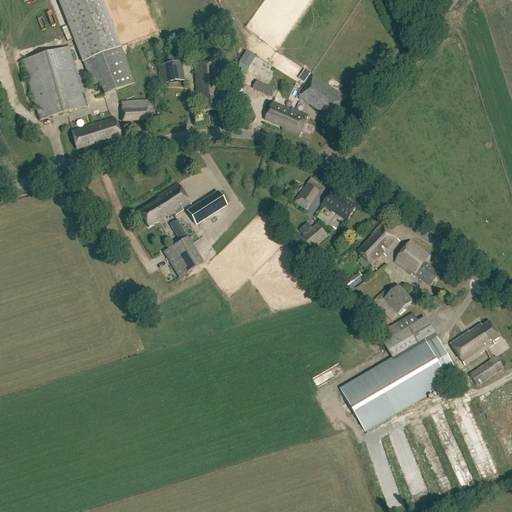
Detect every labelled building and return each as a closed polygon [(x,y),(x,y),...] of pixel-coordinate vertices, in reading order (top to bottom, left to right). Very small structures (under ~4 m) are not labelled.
[(133,84),(101,0),(57,0),(82,63),(83,62),(92,85),(99,83),(104,95),(133,84)] [(86,107),(68,47),(21,61),(22,62),(20,63),(21,68),(23,67),(39,121),(86,107)] [(220,96),(217,61),(194,64),(197,92),(200,92),(202,111),(218,109),(216,96),(220,96)] [(184,82),(181,62),(157,66),(161,86),(184,82)] [(346,99),(313,76),(298,98),(332,121),(346,99)] [(333,78),(330,84),(342,90),(345,84),(333,78)] [(259,81),(255,89),(272,98),(276,90),(259,81)] [(153,115),(152,101),(120,102),(121,123),(147,121),(147,116),(153,115)] [(283,128),(291,111),(273,103),(265,120),(283,128)] [(291,111),(283,128),(282,131),(298,138),(307,117),(291,110),(291,111)] [(120,140),(114,119),(91,125),(91,126),(71,132),(76,149),(97,143),(98,146),(120,140)] [(189,205),(177,185),(157,197),(159,199),(138,212),(147,227),(165,216),(166,219),(189,205)] [(295,202),(306,211),(319,194),(308,185),(295,202)] [(343,194),(333,188),(323,205),(348,221),(356,207),(341,197),(343,194)] [(206,199),(186,212),(195,226),(225,207),(216,193),(206,199)] [(179,237),(188,231),(180,219),(171,225),(179,237)] [(327,236),(316,224),(297,242),(308,254),(327,236)] [(399,241),(380,224),(369,235),(371,236),(357,251),(372,265),(382,254),(385,256),(399,241)] [(203,264),(187,238),(163,253),(178,278),(203,264)] [(429,256),(409,241),(393,261),(412,276),(414,274),(430,286),(439,274),(424,262),(429,256)] [(361,273),(351,281),(356,288),(366,280),(361,273)] [(413,301),(400,287),(393,293),(389,288),(373,303),(391,322),(413,301)] [(442,306),(436,297),(428,301),(434,311),(442,306)] [(395,361),(342,386),(364,431),(454,387),(448,376),(452,374),(450,371),(455,369),(430,317),(420,322),(416,315),(382,332),(395,361)] [(500,338),(489,321),(482,326),(480,325),(469,332),(468,331),(449,343),(464,366),(480,355),(480,354),(485,351),(488,349),(494,345),(492,342),(500,338)] [(357,352),(366,347),(362,341),(354,347),(357,352)] [(499,357),(470,372),(474,381),(484,376),(485,379),(505,370),(499,357)] [(459,472),(466,490),(474,486),(467,469),(459,472)]
